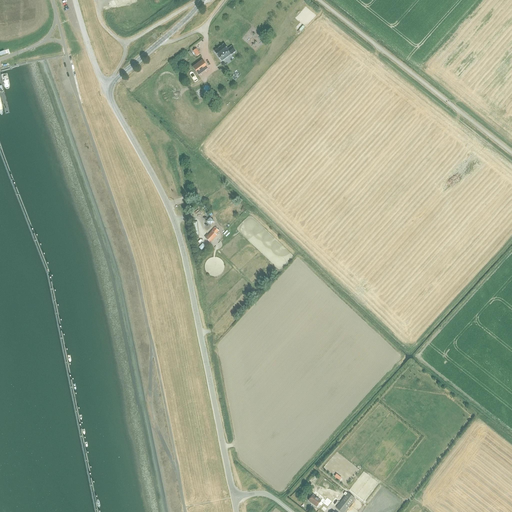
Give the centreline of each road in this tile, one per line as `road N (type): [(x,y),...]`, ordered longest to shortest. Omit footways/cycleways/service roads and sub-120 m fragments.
road 1 (residential): [(234,497),(174,222),(104,87)]
road 2 (unclassified): [(153,346),(63,42)]
road 3 (unclassified): [(511,152),(319,0)]
road 4 (unclassified): [(153,346),(152,420),(178,472)]
road 5 (unclassified): [(153,346),(178,472)]
